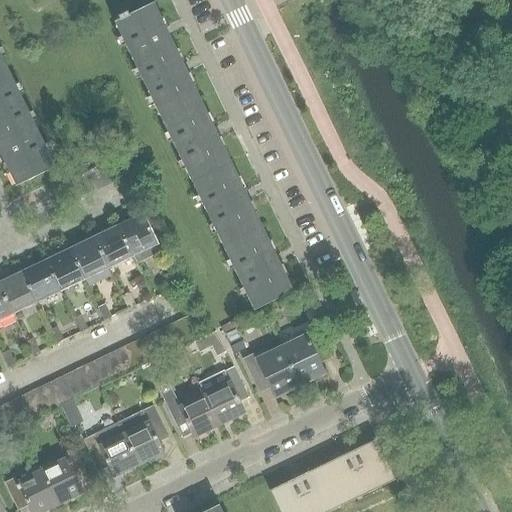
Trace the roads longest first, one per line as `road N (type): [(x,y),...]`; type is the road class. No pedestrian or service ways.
road 1 (tertiary): [(411,377),(228,0)]
road 2 (residential): [(133,511),(411,377)]
road 3 (tertiary): [(476,511),(411,377)]
